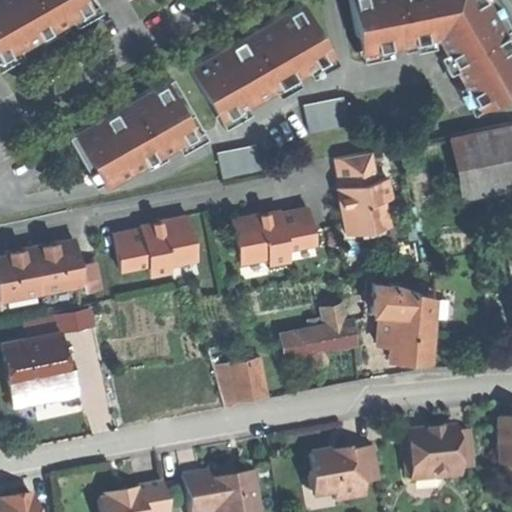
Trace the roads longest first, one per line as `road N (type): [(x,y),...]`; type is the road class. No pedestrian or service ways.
road 1 (residential): [(0,465),(353,396),(511,381)]
road 2 (residential): [(205,0),(0,118)]
